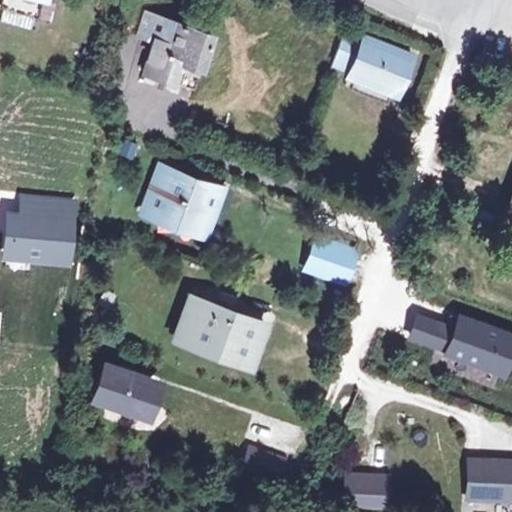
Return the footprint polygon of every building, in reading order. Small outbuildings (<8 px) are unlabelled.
[(208,32),(163,15),(148,9),(140,29),(154,34),(139,70),(169,82),(172,76),(179,60),(196,66),(208,32)] [(339,35),(328,64),(349,72),(347,78),(394,96),(409,58),(362,38),(360,43),(339,35)] [(132,160),(138,144),(124,139),(118,154),(132,160)] [(213,198),(162,179),(146,221),(199,239),(213,198)] [(8,207),(3,258),(72,265),(77,214),(79,198),(19,192),(17,208),(8,207)] [(353,253),(316,240),(305,270),(343,283),(353,253)] [(262,325),(201,303),(187,341),(248,363),(262,325)] [(456,325),(418,312),(408,339),(446,352),(456,325)] [(511,369),(511,332),(460,313),(456,325),(446,352),(445,354),(509,378),(511,369)] [(151,380),(105,364),(93,398),(139,414),(154,400),(151,380)] [(281,461),(248,449),(240,471),(273,483),(281,461)] [(511,464),(467,462),(465,500),(511,502),(511,464)] [(385,477),(344,475),(343,506),(384,508),(385,477)]
